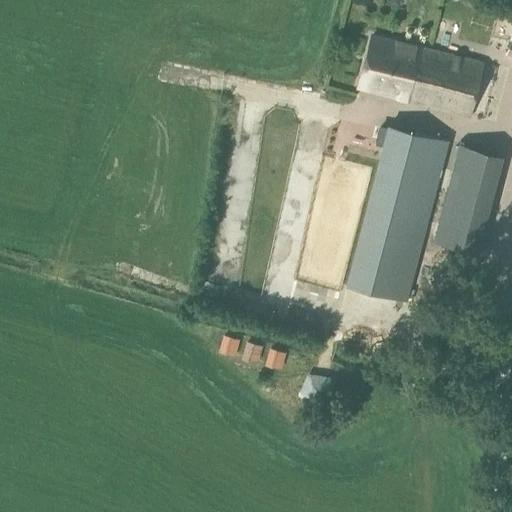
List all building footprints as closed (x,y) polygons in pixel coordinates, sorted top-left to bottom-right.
[(484,64),(396,42),(373,35),(359,88),(470,117),(484,64)] [(152,155),(179,156),(182,82),(155,81),(152,155)] [(408,301),(450,140),(389,124),(346,285),(408,301)] [(460,144),(435,240),(474,251),(499,154),(460,144)] [(154,264),(162,227),(135,221),(127,258),(154,264)] [(236,353),(240,339),(224,334),(219,349),(236,353)] [(259,360),(263,345),(246,341),(242,355),(259,360)] [(282,367),(286,352),(270,347),(266,362),(282,367)] [(318,408),(332,386),(306,369),(292,391),(318,408)]
